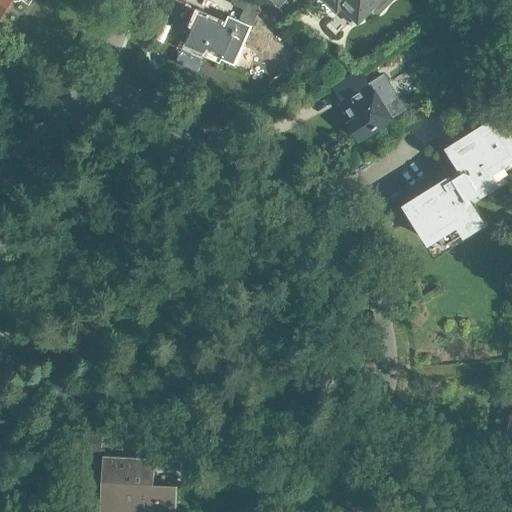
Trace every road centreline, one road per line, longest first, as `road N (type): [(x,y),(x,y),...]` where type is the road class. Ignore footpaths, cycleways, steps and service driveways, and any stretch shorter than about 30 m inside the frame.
road 1 (residential): [(313,511),(346,457),(364,397),(368,314),(339,238),(281,176),(203,129),(91,79)]
road 2 (residential): [(91,79),(66,119),(0,172)]
